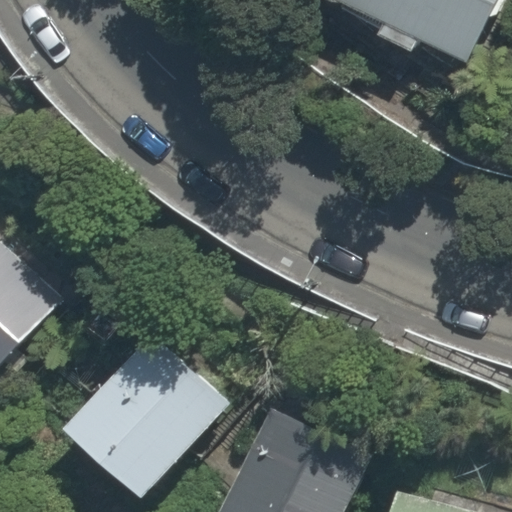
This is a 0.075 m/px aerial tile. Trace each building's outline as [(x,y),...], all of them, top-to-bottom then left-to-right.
[(322,0),(374,30),(365,47),(411,73),(420,57),(460,80),(506,0),(322,0)] [(0,380),(72,298),(0,235),(0,380)] [(185,389),(141,351),(79,422),(155,488),(234,396),(202,369),(185,389)] [(351,511),(382,453),(277,399),(218,511),(351,511)] [(489,511),(404,489),(397,511),(489,511)]
